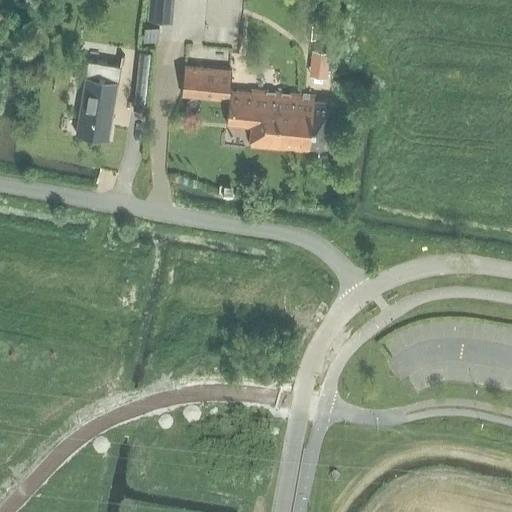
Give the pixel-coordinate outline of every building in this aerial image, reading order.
[(150,0),(149,20),(168,21),(170,0),(150,0)] [(307,24),(306,39),(316,40),(317,24),(307,24)] [(144,25),(143,38),(158,40),(159,26),(144,25)] [(314,50),(313,66),(327,67),(329,52),(314,50)] [(139,51),(135,90),(146,91),(150,52),(139,51)] [(86,76),(76,133),(108,138),(117,81),(120,64),(89,59),(86,76)] [(329,150),(333,102),(314,100),(315,96),(251,89),(250,92),(230,90),(232,69),(184,66),(182,95),(228,100),(226,124),(247,126),(247,127),(251,127),(249,146),(309,151),(309,147),(329,150)]
